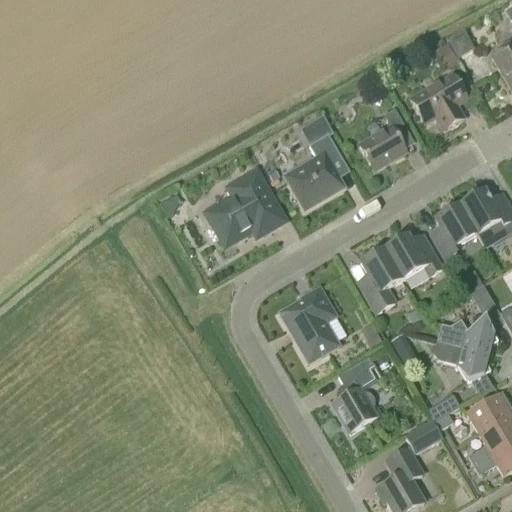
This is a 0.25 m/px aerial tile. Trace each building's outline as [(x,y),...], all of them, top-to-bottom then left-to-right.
[(456,58),(473,50),(466,33),(449,41),(456,58)] [(511,44),(511,48),(491,61),(511,96),(511,95),(511,42),(511,43),(511,44)] [(447,48),(433,57),(443,75),(457,67),(447,48)] [(443,135),(462,124),(455,111),(466,104),(452,79),(409,104),(423,129),(435,122),(443,135)] [(393,164),(405,157),(398,144),(408,138),(394,114),(383,120),(390,131),(358,150),(371,173),(392,161),(393,164)] [(303,213),(342,191),(328,167),(340,161),(327,139),(308,150),(315,163),(284,181),(303,213)] [(214,229),(224,250),(252,234),(256,241),(271,232),(260,213),(272,206),(255,176),(227,192),(233,202),(217,211),(213,210),(206,214),(204,222),(208,229),(214,229)] [(459,210),(476,240),(499,226),(502,231),(511,224),(511,217),(501,199),(488,206),(483,196),(459,210)] [(476,240),(459,210),(435,224),(440,234),(430,240),(444,265),(455,258),(452,253),(476,240)] [(383,255),(401,285),(423,272),(428,280),(440,273),(424,245),(413,252),(406,241),(383,255)] [(401,285),(383,255),(359,268),(371,289),(361,295),(375,318),(394,307),(386,294),(401,285)] [(469,297),(481,318),(494,310),(482,289),(469,297)] [(278,316),(308,368),(337,350),(321,322),(332,316),(318,293),(278,316)] [(511,317),(509,312),(499,318),(511,339),(511,338),(511,317)] [(442,348),(467,354),(487,360),(490,351),(497,347),(484,324),(466,335),(460,324),(449,331),(441,329),(436,346),(442,347),(442,348)] [(400,340),(388,347),(395,359),(407,352),(400,340)] [(485,369),(487,360),(467,354),(442,348),(436,346),(433,360),(437,365),(456,370),(467,389),(490,376),(485,369)] [(371,426),(364,414),(367,413),(369,412),(371,411),(373,409),(373,407),(374,404),(373,402),(371,399),(369,397),(366,396),(364,395),(362,396),(360,397),(358,394),(376,384),(370,374),(375,371),(369,360),(336,379),(342,389),(339,392),(337,396),(337,400),(338,402),(339,404),(331,408),(349,439),(371,426)] [(478,439),(510,421),(505,414),(510,411),(501,397),(465,418),(478,439)] [(452,400),(425,415),(433,427),(447,419),(459,412),(452,400)] [(447,419),(433,427),(438,435),(452,427),(447,419)] [(472,471),(511,447),(511,425),(510,421),(478,439),(485,451),(467,461),(472,471)] [(431,424),(404,440),(415,458),(441,443),(431,424)] [(511,447),(472,471),(478,481),(496,470),(503,482),(511,477),(511,447)] [(378,492),(389,511),(415,511),(423,508),(410,486),(421,479),(406,453),(385,465),(395,482),(378,492)]
